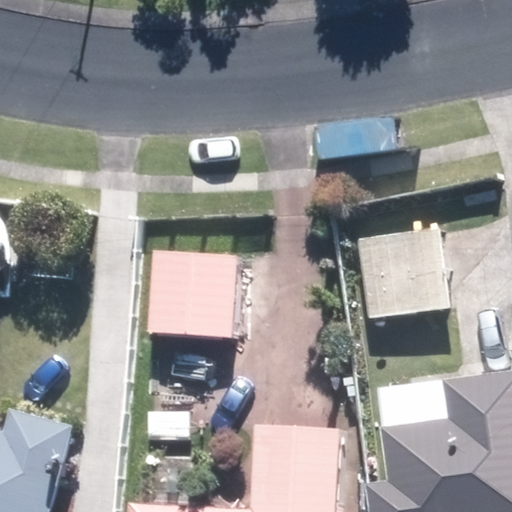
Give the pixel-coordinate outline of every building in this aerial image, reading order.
[(448,234),(365,240),(370,321),(453,316),(448,234)] [(244,263),(154,256),(147,338),(238,346),(244,263)] [(511,511),(511,383),(387,397),(397,491),(371,494),(372,511),(511,511)] [(0,511),(57,511),(72,451),(77,431),(17,417),(12,437),(0,434),(0,511)] [(260,430),(255,511),(183,511),(132,509),(131,511),(340,511),(345,435),(260,430)]
